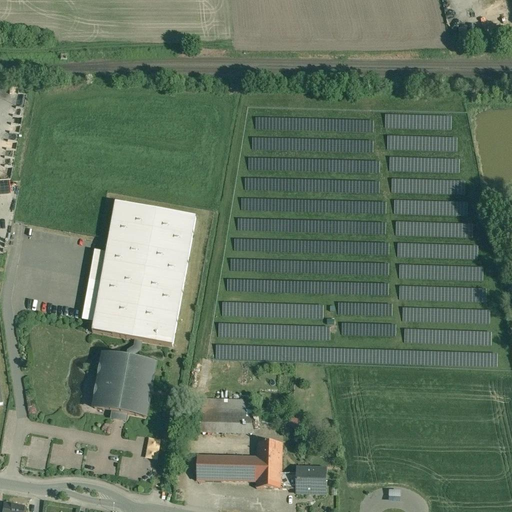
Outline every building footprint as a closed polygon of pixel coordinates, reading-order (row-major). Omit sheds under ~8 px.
[(452,130),(452,116),(386,116),(386,129),(452,130)] [(388,137),(388,150),(457,151),(458,138),(388,137)] [(253,139),(253,149),(290,150),(290,149),(294,149),(294,139),(253,139)] [(460,159),(391,158),(390,172),(459,172),(460,159)] [(249,159),(249,170),(332,171),(332,160),(249,159)] [(392,180),(392,193),(462,194),(462,181),(392,180)] [(242,199),(242,210),(283,210),(315,211),(315,206),(319,206),(319,210),(324,210),(324,206),(321,206),(321,203),(304,203),(304,201),(291,201),(242,199)] [(468,202),(395,201),(395,215),(468,216),(468,202)] [(196,219),(116,204),(92,333),(136,341),(141,342),(172,348),(196,219)] [(238,220),(238,231),(286,231),(286,220),(238,220)] [(397,223),(397,236),(473,237),(473,224),(397,223)] [(362,233),(385,233),(385,225),(376,225),(376,224),(370,224),(370,230),(362,230),(362,233)] [(261,249),(282,250),(282,248),(277,248),(278,241),(270,241),(270,246),(262,246),(263,242),(256,242),(256,241),(235,240),(235,249),(245,250),(245,249),(261,250),(261,249)] [(478,259),(479,246),(398,244),(398,258),(478,259)] [(483,267),(400,266),(400,279),(483,280),(483,267)] [(228,281),(228,291),(335,292),(335,283),(286,283),(286,281),(228,281)] [(487,289),(400,287),(400,300),(487,302),(487,289)] [(324,305),(223,303),(223,316),(324,318),(324,305)] [(339,304),(339,314),(392,315),(392,305),(339,304)] [(490,323),(490,310),(404,309),(403,321),(490,323)] [(219,337),(284,338),(284,325),(219,324),(219,337)] [(396,335),(396,324),(343,324),(342,335),(396,335)] [(328,337),(328,327),(304,327),(304,338),(328,337)] [(491,331),(405,330),(405,343),(491,344),(491,331)] [(135,348),(129,352),(127,360),(132,361),(133,355),(139,350),(141,342),(136,341),(135,348)] [(216,346),(216,361),(289,362),(290,347),(216,346)] [(498,364),(498,353),(471,354),(471,364),(498,364)] [(127,360),(104,356),(94,409),(116,413),(115,417),(123,418),(124,414),(146,418),(155,365),(132,361),(127,360)] [(254,402),(199,400),(198,425),(253,427),(254,402)] [(147,459),(159,460),(161,439),(149,438),(147,459)] [(283,444),(258,444),(257,459),(256,483),(256,489),(281,490),(282,475),(283,444)] [(257,459),(197,457),(197,482),(256,483),(257,459)] [(326,470),(306,470),(305,472),(297,472),(297,490),(297,494),(325,495),(326,470)] [(297,475),(282,475),(281,490),(297,490),(297,475)] [(389,491),(389,502),(399,503),(400,491),(389,491)]
